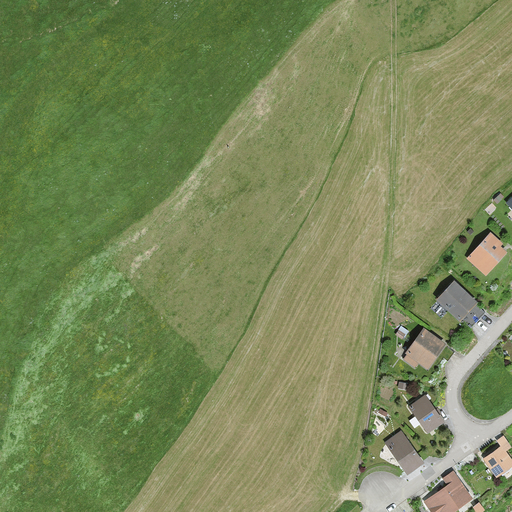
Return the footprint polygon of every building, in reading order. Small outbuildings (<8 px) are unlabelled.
[(507,250),(489,234),(467,257),(485,274),(507,250)] [(477,302),(454,280),(436,298),(459,321),(477,302)] [(444,343),(422,328),(402,357),(414,366),(417,362),(427,368),(444,343)] [(444,421),(424,394),(407,407),(427,433),(444,421)] [(423,461),(401,430),(392,437),(395,441),(387,446),(405,473),(423,461)] [(500,447),(483,459),(497,478),(511,467),(511,458),(507,451),(511,448),(503,436),(496,441),(500,447)] [(423,502),(430,511),(454,511),(473,499),(453,471),(442,478),(447,485),(423,502)]
